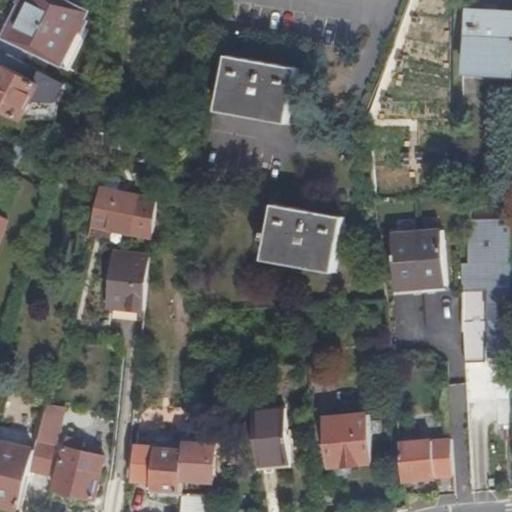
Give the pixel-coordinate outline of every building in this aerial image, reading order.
[(23,0),(14,17),(5,37),(3,39),(52,63),(69,29),(79,34),(89,15),(59,0),(23,0)] [(511,12),(465,10),(462,77),(511,79),(511,12)] [(0,31),(0,34),(5,37),(14,17),(9,14),(0,31)] [(69,29),(52,63),(62,68),(79,34),(69,29)] [(299,69),(228,56),(218,111),(288,124),(299,69)] [(39,84),(2,65),(0,69),(0,106),(22,118),(39,84)] [(153,236),(157,200),(110,195),(107,231),(127,233),(153,236)] [(347,217),(276,205),(270,232),(265,231),(264,239),(269,240),(265,261),(336,273),(347,217)] [(490,357),(511,356),(511,285),(511,207),(486,208),(488,264),(489,287),(490,357)] [(470,264),(488,264),(486,208),(469,208),(470,264)] [(127,233),(107,231),(106,245),(126,246),(127,233)] [(441,231),(418,232),(422,287),(446,285),(441,231)] [(422,287),(418,232),(393,234),(398,289),(422,287)] [(470,264),(464,264),(465,289),(489,287),(488,264),(470,264)] [(116,305),(145,309),(148,279),(119,276),(116,305)] [(484,331),(463,332),(465,363),(485,362),(484,331)] [(378,364),(378,347),(363,348),(363,365),(378,364)] [(305,351),(295,352),(296,368),(306,367),(305,351)] [(511,423),(511,393),(497,393),(497,423),(511,423)] [(37,450),(32,470),(50,474),(57,445),(65,409),(48,404),(37,450)] [(257,465),(290,461),(285,407),(252,410),(257,465)] [(370,415),(327,419),(332,466),(374,462),(370,415)] [(87,439),(69,435),(66,447),(84,451),(87,439)] [(438,476),(453,475),(451,439),(435,440),(438,476)] [(405,480),(438,476),(435,440),(401,443),(405,480)] [(0,503),(23,509),(32,470),(37,450),(0,441),(0,503)] [(217,445),(186,443),(185,448),(183,484),(219,486),(219,481),(215,480),(217,445)] [(154,490),(183,492),(183,484),(185,448),(138,445),(134,480),(154,481),(154,490)] [(96,499),(107,456),(84,451),(66,447),(55,490),(96,499)] [(257,465),(257,470),(291,466),(290,461),(257,465)] [(181,511),(203,511),(205,496),(182,495),(181,511)]
